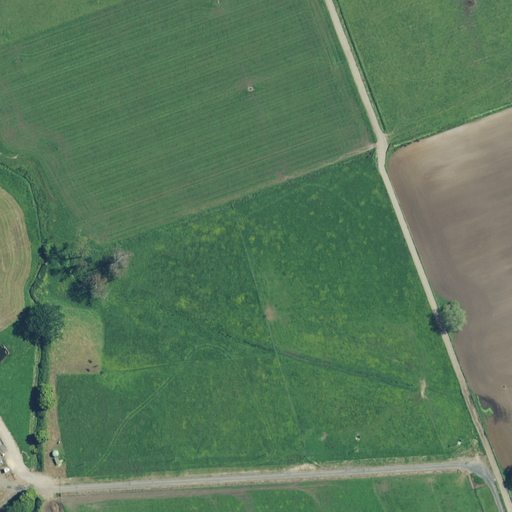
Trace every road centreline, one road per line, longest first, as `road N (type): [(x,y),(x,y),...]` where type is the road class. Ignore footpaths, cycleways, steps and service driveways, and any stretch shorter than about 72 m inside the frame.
road 1 (unclassified): [(56,484),(469,465),(502,511)]
road 2 (track): [(477,430),(326,0)]
